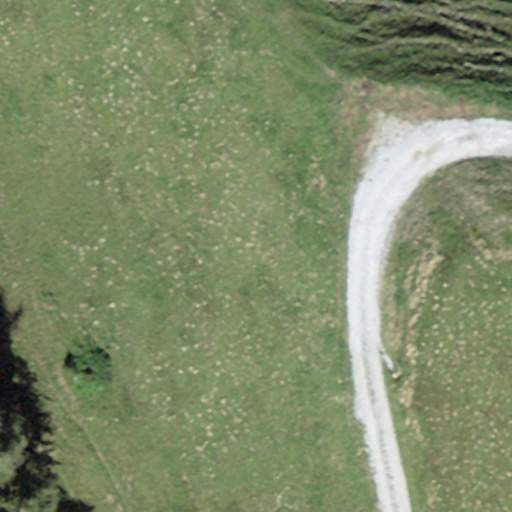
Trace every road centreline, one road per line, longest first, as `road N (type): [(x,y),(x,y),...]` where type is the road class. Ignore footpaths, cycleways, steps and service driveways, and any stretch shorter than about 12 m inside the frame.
road 1 (track): [(511,138),(469,138),(407,157),(370,221),(364,332),(397,511)]
road 2 (track): [(214,0),(407,157)]
